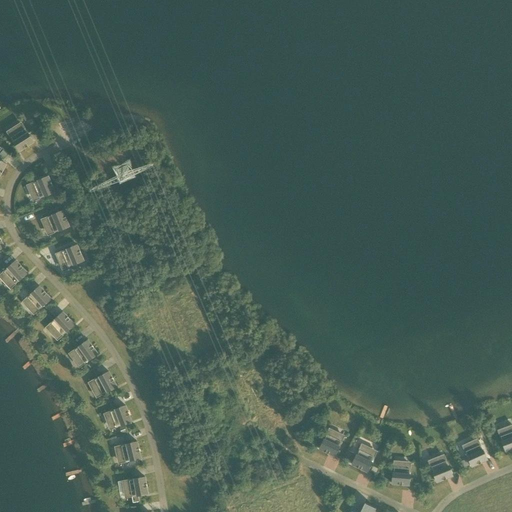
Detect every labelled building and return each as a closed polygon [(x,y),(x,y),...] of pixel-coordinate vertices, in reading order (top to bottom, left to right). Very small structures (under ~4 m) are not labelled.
[(25,123),(24,122),(20,128),(13,133),(6,134),(6,135),(9,134),(20,151),(34,142),(23,125),(25,123)] [(28,182),(27,182),(32,188),(35,195),(36,203),(36,200),(55,192),(49,176),(30,184),(28,182)] [(42,216),(42,217),(47,222),(50,230),(50,237),(51,237),(51,234),(70,226),(63,211),(44,219),(42,216)] [(57,251),(56,251),(61,257),(64,264),(65,272),(65,269),(84,261),(77,245),(59,253),(57,251)] [(0,273),(0,274),(5,277),(11,283),(13,290),(14,290),(13,287),(28,273),(16,260),(1,274),(0,273)] [(22,299),(28,303),(34,309),(37,316),(37,315),(36,313),(51,299),(40,286),(25,300),(22,299)] [(46,324),(45,325),(52,328),(58,334),(61,341),(60,338),(75,324),(63,312),(48,326),(46,324)] [(69,350),(69,351),(75,355),(80,362),(82,369),(81,366),(98,354),(88,340),(72,352),(69,350)] [(89,379),(89,380),(94,385),(98,392),(99,399),(100,399),(99,396),(117,387),(109,372),(91,381),(89,379)] [(275,431),(284,427),(273,405),(264,409),(275,431)] [(105,410),(105,411),(109,417),(112,424),(112,432),(113,432),(113,429),(132,421),(126,406),(107,413),(105,410)] [(328,431),(319,449),(335,456),(343,438),(346,438),(346,437),(339,437),(332,433),(327,428),(326,429),(328,431)] [(499,433),(506,452),(511,449),(511,428),(511,429),(503,432),(496,432),(496,433),(499,433)] [(463,448),(472,467),(487,460),(479,441),(481,439),(480,438),(475,444),(468,447),(460,447),(460,448),(463,448)] [(116,444),(120,450),(122,458),(121,466),(122,463),(142,458),(138,442),(118,446),(116,444)] [(361,446),(352,465),(367,472),(376,453),(379,454),(379,453),(371,452),(364,449),(359,444),(358,444),(361,446)] [(351,462),(354,455),(348,452),(345,459),(351,462)] [(429,463),(437,482),(452,476),(445,457),(447,455),(447,454),(441,459),(434,462),(426,462),(426,463),(429,463)] [(394,463),(392,484),(409,485),(411,465),(413,464),(413,463),(406,465),(398,465),(391,462),(394,463)] [(124,478),(123,478),(127,485),(128,493),(127,500),(128,500),(128,497),(148,494),(146,477),(125,481),(124,478)] [(374,511),(376,508),(365,503),(360,511),(354,511),(352,511),(351,511),(374,511)]
